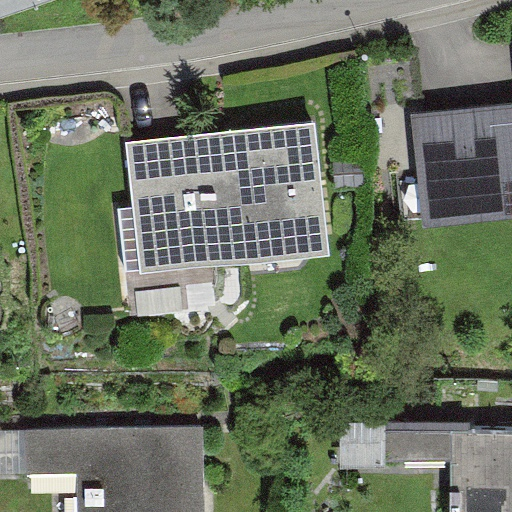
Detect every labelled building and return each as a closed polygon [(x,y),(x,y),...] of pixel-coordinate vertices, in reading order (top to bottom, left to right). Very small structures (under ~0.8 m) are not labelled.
[(511,97),(406,109),(418,215),(511,204),(511,30),(511,31),(511,40),(511,97)] [(128,265),(329,242),(315,121),(128,142),(136,204),(121,205),(128,265)] [(340,424),(339,468),(387,469),(387,463),(388,433),(388,425),(340,424)] [(207,511),(207,425),(27,426),(27,476),(78,475),(77,511),(207,511)] [(451,463),(452,511),(511,511),(511,432),(452,433),(388,433),(387,463),(451,463)]
